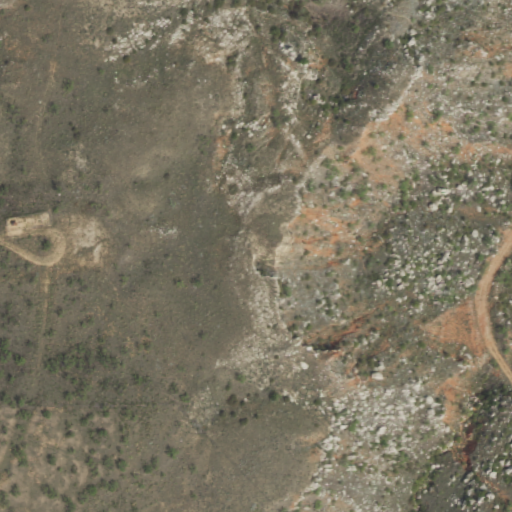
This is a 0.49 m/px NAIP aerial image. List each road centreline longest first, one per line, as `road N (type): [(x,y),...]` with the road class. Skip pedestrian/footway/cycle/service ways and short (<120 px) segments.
road 1 (track): [(44,0),(0,199)]
road 2 (track): [(511,254),(488,313),(511,375)]
